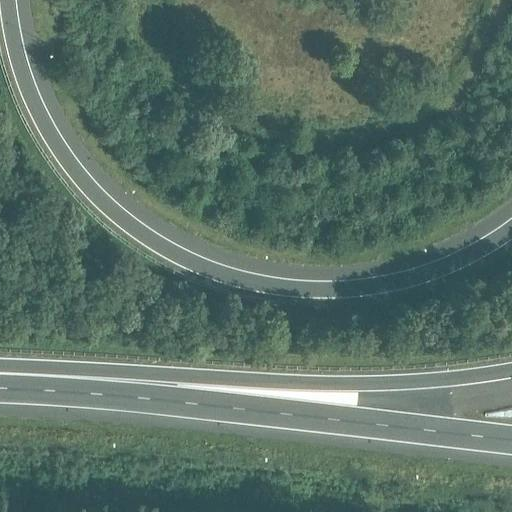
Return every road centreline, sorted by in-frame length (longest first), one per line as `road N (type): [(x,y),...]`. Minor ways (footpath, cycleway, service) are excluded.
road 1 (motorway): [(511,232),(407,279),(337,292),(261,284),(191,261),(113,212),(58,148),(14,41),(10,0)]
road 2 (motorway): [(79,377),(297,415),(511,438)]
road 3 (motorway): [(79,377),(351,385),(511,372)]
